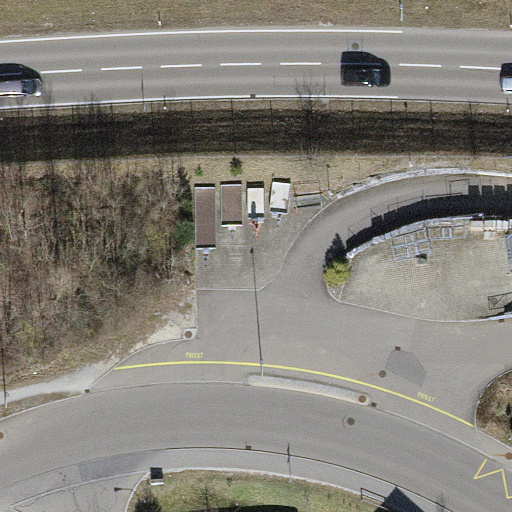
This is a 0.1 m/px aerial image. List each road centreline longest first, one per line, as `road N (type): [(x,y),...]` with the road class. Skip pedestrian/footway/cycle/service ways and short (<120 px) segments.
road 1 (secondary): [(511,69),(268,59),(0,74)]
road 2 (tertiary): [(511,511),(404,449),(285,415),(182,409),(46,434)]
